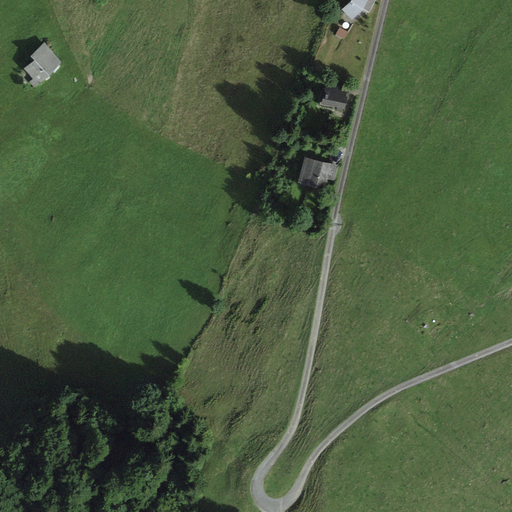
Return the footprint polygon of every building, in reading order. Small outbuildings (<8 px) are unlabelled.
[(353,19),(364,9),(370,13),(376,0),(351,0),(343,8),(353,19)] [(345,39),(349,33),(340,28),(337,35),(345,39)] [(37,87),(42,82),(41,82),(61,64),(51,53),(55,49),(50,43),(33,57),(37,62),(29,69),(38,79),(33,84),(37,87)] [(338,107),(325,103),(328,91),(347,96),(348,94),(324,88),(320,105),(343,111),(344,109),(338,108),(338,107)] [(338,107),(338,108),(344,109),(347,96),(328,91),(325,103),(338,107)] [(324,187),(327,178),(334,180),(338,167),(312,160),(306,182),(324,187)]
